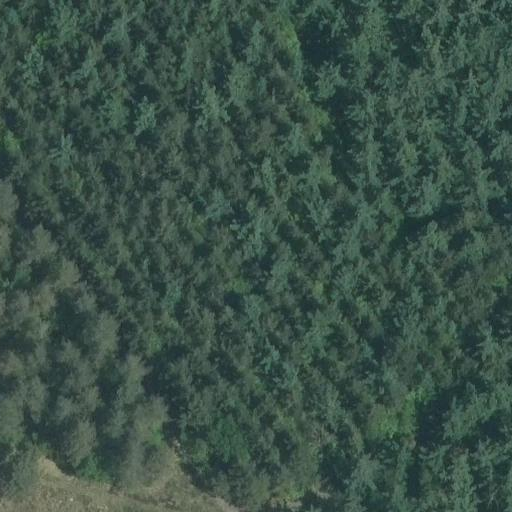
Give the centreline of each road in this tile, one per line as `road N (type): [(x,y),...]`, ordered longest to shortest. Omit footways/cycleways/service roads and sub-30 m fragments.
road 1 (track): [(0,190),(134,370),(186,464),(234,511)]
road 2 (track): [(273,511),(511,376)]
